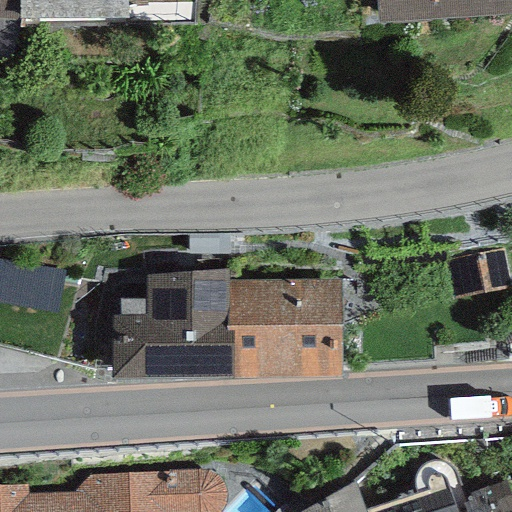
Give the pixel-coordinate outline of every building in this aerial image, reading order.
[(0,0),(0,27),(19,29),(18,0),(0,0)] [(18,0),(19,29),(125,28),(125,16),(144,16),(143,0),(18,0)] [(375,0),(378,40),(511,32),(509,0),(375,0)] [(507,290),(501,255),(450,263),(456,298),(507,290)] [(191,283),(145,286),(144,308),(112,306),(110,392),(233,392),(233,344),(227,344),(227,288),(228,277),(191,283)] [(340,287),(227,288),(227,344),(233,344),(233,392),(341,391),(340,287)] [(28,487),(0,489),(0,511),(223,511),(225,506),(225,500),(225,493),(222,487),(218,482),(211,476),(205,474),(197,474),(87,480),(73,498),(29,498),(28,487)] [(452,511),(446,492),(445,486),(443,481),(439,478),(435,478),(431,480),(429,483),(427,488),(428,493),(428,497),(378,511),(452,511)] [(511,511),(511,509),(503,486),(482,494),(488,511),(511,511)] [(363,511),(355,489),(312,511),(363,511)]
